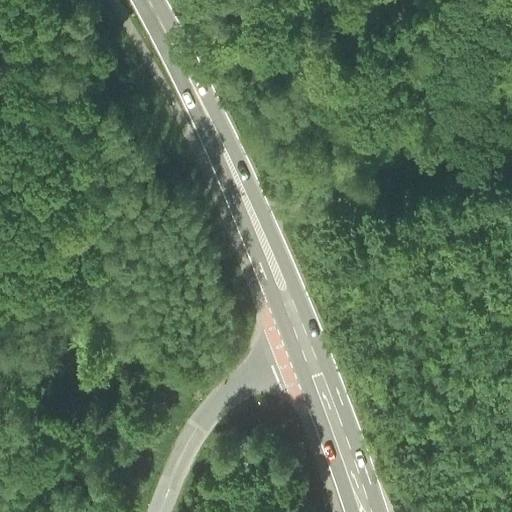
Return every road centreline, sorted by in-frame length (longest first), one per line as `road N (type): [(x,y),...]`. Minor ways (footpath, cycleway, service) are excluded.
road 1 (primary): [(146,0),(258,213),(308,348)]
road 2 (track): [(511,136),(387,162),(258,213)]
road 3 (unclassified): [(159,511),(180,457),(227,391),(263,364),(308,348)]
road 4 (primary): [(308,348),(366,511)]
